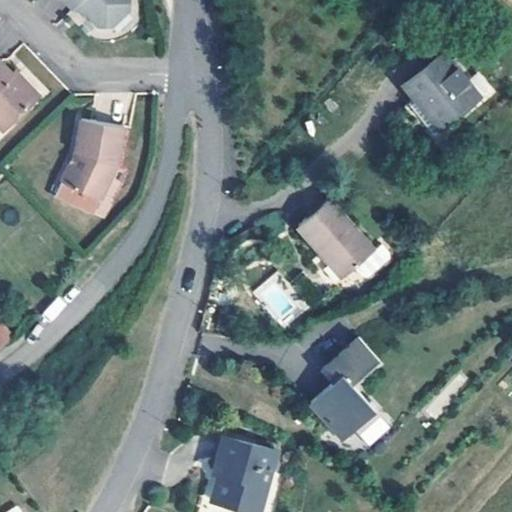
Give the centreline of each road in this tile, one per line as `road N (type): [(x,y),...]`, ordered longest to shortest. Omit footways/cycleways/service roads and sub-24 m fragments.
road 1 (residential): [(180,77),(207,102),(201,227),(146,419),(102,511)]
road 2 (residential): [(0,374),(90,292),(145,224),(167,160),(180,77)]
road 3 (unknown): [(206,193),(275,269),(330,304),(510,276)]
road 4 (residential): [(180,77),(75,67),(6,0)]
